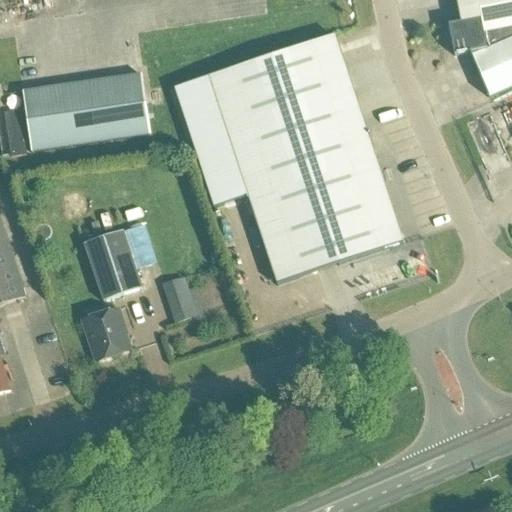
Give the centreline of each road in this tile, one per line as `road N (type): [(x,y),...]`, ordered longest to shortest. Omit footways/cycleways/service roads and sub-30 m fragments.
road 1 (unclassified): [(0,453),(281,371),(422,319)]
road 2 (unclassified): [(488,284),(393,55),(382,0)]
road 3 (primary): [(329,511),(475,449)]
road 4 (residential): [(475,449),(480,408),(448,341),(422,319)]
road 5 (residential): [(422,319),(417,354),(445,422),(475,449)]
